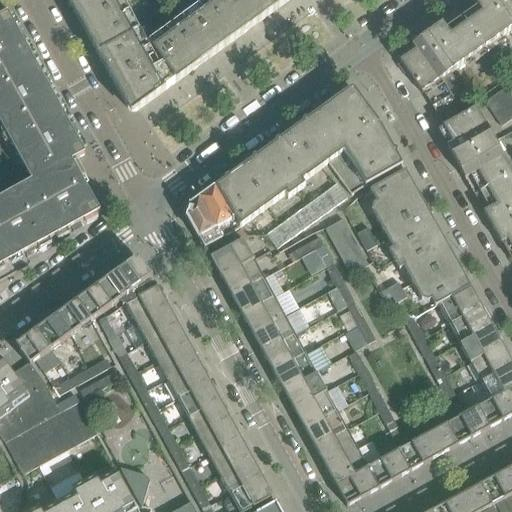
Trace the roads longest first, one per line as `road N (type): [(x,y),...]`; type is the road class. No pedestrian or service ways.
road 1 (residential): [(148,207),(315,511)]
road 2 (residential): [(511,308),(361,45)]
road 3 (residential): [(361,45),(148,207)]
road 4 (residential): [(31,0),(148,207)]
road 5 (residential): [(0,319),(148,207)]
